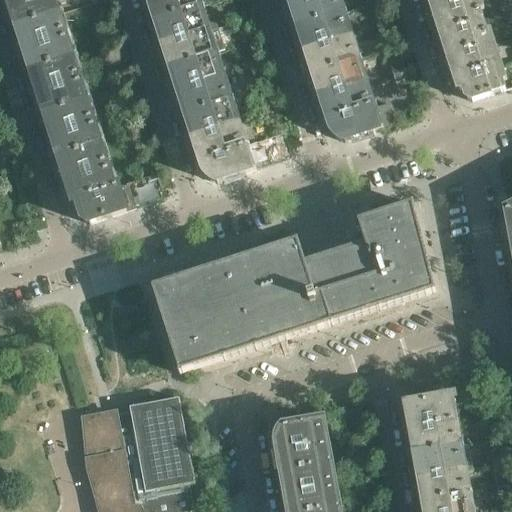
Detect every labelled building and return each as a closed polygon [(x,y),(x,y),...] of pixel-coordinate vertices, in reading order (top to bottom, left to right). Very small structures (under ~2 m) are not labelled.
[(59,16),(54,0),(8,0),(17,29),(59,16)] [(200,10),(196,0),(150,0),(149,1),(156,24),(200,10)] [(342,16),(336,0),(310,0),(291,6),(299,29),(342,16)] [(472,0),(430,0),(435,14),(460,6),(460,4),(472,0)] [(484,23),(477,1),(476,0),(472,0),(460,4),(460,6),(435,14),(442,37),(484,23)] [(511,14),(511,5),(502,8),(505,17),(511,14)] [(207,33),(200,10),(156,24),(164,47),(207,33)] [(247,20),(245,13),(233,17),(236,24),(247,20)] [(73,60),(59,16),(17,29),(32,73),(73,60)] [(349,39),(342,16),(299,29),(306,53),(349,39)] [(390,26),(388,18),(376,22),(379,29),(390,26)] [(250,28),(247,20),(236,24),(238,32),(250,28)] [(492,48),(484,23),(442,37),(449,60),(475,51),(476,53),(492,48)] [(393,33),(390,26),(379,29),(381,37),(393,33)] [(215,56),(207,33),(164,47),(171,70),(215,56)] [(357,62),(349,39),(306,53),(314,76),(357,62)] [(498,66),(492,48),(476,53),(475,51),(449,60),(457,82),(482,74),(481,72),(498,66)] [(222,80),(215,56),(171,70),(179,94),(222,80)] [(262,67),(260,59),(248,63),(251,71),(262,67)] [(88,104),(73,60),(32,73),(46,117),(88,104)] [(364,85),(357,62),(314,76),(321,99),(364,85)] [(405,72),(403,65),(391,68),(394,76),(405,72)] [(507,92),(499,68),(498,66),(481,72),(482,74),(457,82),(460,92),(464,90),(467,100),(473,103),(507,92)] [(265,74),(262,67),(251,71),(253,78),(265,74)] [(408,80),(405,72),(394,76),(396,83),(408,80)] [(229,103),(222,80),(179,94),(186,117),(229,103)] [(372,108),(364,85),(321,99),(329,122),(372,108)] [(237,126),(229,103),(186,117),(194,140),(237,126)] [(102,147),(88,104),(46,117),(60,160),(102,147)] [(395,125),(388,105),(372,110),(379,130),(395,125)] [(277,113),(275,106),(263,109),(266,117),(277,113)] [(379,130),(372,110),(372,108),(329,122),(331,130),(332,132),(333,134),(335,137),(337,139),(338,139),(340,141),(343,143),(346,144),(380,133),(379,130)] [(280,121),(277,113),(266,117),(268,125),(280,121)] [(243,147),(237,126),(194,140),(202,164),(249,148),(248,145),(243,147)] [(115,190),(102,147),(60,160),(74,204),(119,190),(119,189),(115,190)] [(270,167),(263,147),(250,151),(257,172),(270,167)] [(257,172),(250,151),(249,148),(202,164),(204,171),(205,173),(206,176),(208,178),(210,180),(213,182),(215,183),(218,185),(252,174),(252,173),(257,172)] [(127,214),(119,190),(74,204),(74,205),(78,204),(84,222),(90,226),(127,214)] [(358,223),(359,224),(366,247),(352,251),(351,249),(345,246),(342,252),(343,254),(329,258),(328,257),(322,254),(319,259),(320,261),(306,266),(298,243),(153,290),(180,376),(436,293),(414,206),(358,223)] [(493,390),(490,375),(475,378),(478,392),(493,390)] [(454,424),(451,403),(456,403),(455,398),(407,407),(411,431),(454,424)] [(195,486),(180,400),(130,409),(138,451),(124,454),(134,511),(194,511),(190,487),(195,486)] [(498,416),(496,408),(484,410),(486,418),(498,416)] [(138,451),(131,414),(86,422),(93,462),(95,461),(98,478),(92,479),(101,511),(134,511),(124,454),(138,451)] [(499,423),(498,416),(486,418),(487,426),(499,423)] [(334,465),(326,424),(326,423),(325,422),(324,422),(284,429),(283,430),(282,432),(281,434),(280,436),(279,437),(279,438),(278,440),(278,442),(278,445),(278,447),(278,448),(283,475),(329,466),(334,465)] [(459,447),(454,424),(411,431),(416,455),(459,447)] [(463,471),(459,447),(416,455),(420,479),(463,471)] [(506,463),(505,456),(493,458),(495,466),(506,463)] [(508,471),(506,463),(495,466),(496,473),(508,471)] [(324,511),(337,510),(329,466),(283,475),(289,511),(324,511)] [(468,495),(463,471),(420,479),(424,503),(468,495)] [(470,511),(468,495),(424,503),(425,511),(470,511)] [(508,511),(511,511),(511,503),(502,505),(503,511),(508,511)]
